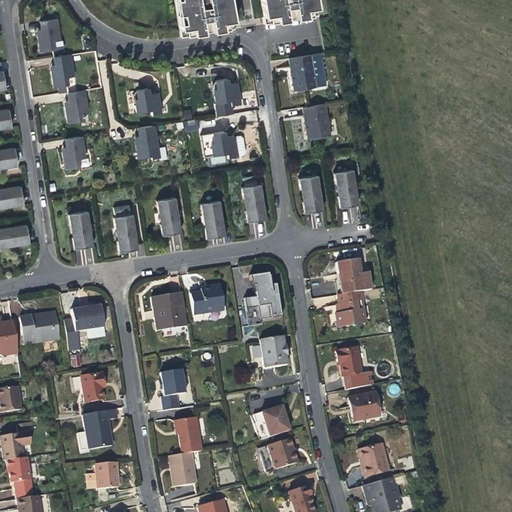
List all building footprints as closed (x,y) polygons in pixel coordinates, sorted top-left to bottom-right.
[(173,0),(179,36),(202,33),(205,28),(205,25),(220,23),(221,30),(234,28),(229,0),(173,0)] [(259,0),(263,23),(276,21),(274,14),(289,12),(290,14),(295,18),(318,15),(315,0),(259,0)] [(284,20),(295,18),(290,14),(289,12),(274,14),(276,21),(284,20)] [(38,53),(52,51),(50,44),(58,42),(54,20),(38,23),(39,31),(40,36),(36,37),(38,53)] [(214,31),(221,30),(220,23),(205,25),(205,28),(202,33),(214,31)] [(292,79),(294,90),(316,87),(311,55),(289,59),(292,79)] [(64,78),(71,77),(68,56),(52,58),(53,66),(54,71),(49,72),(52,88),(65,86),(64,78)] [(216,104),(229,101),(230,106),(239,104),(238,93),(236,83),(227,85),(226,80),(215,81),(217,89),(214,90),(216,104)] [(160,114),(157,93),(149,94),(148,89),(136,91),(138,99),(134,100),(136,114),(151,111),(152,115),(160,114)] [(69,107),(64,108),(66,117),(67,123),(80,121),(79,114),(86,113),(83,91),(66,93),(68,102),(69,107)] [(306,126),(308,139),(330,135),(326,104),(303,107),(306,126)] [(9,122),(8,118),(0,119),(0,130),(9,129),(9,122)] [(184,121),(185,130),(197,130),(196,120),(184,121)] [(150,156),(151,160),(159,159),(159,161),(166,160),(165,148),(157,149),(154,127),(138,129),(139,134),(140,142),(135,143),(138,158),(150,156)] [(240,135),(234,136),(225,137),(224,132),(200,136),(203,157),(227,154),(227,158),(243,156),(244,153),(242,138),(240,135)] [(66,153),(62,154),(65,170),(78,168),(76,160),(83,159),(80,137),(64,140),(65,148),(66,153)] [(0,165),(4,165),(5,165),(4,159),(14,157),(13,149),(0,150),(0,165)] [(15,168),(14,157),(4,159),(5,165),(4,165),(4,170),(15,168)] [(341,182),(343,194),(343,195),(349,194),(351,205),(354,204),(359,203),(354,169),(335,172),(337,183),(341,182)] [(305,188),(307,200),(307,201),(314,200),(315,210),(323,209),(318,174),(299,177),(301,188),(305,188)] [(247,198),(249,210),(249,211),(255,210),(257,220),(265,219),(259,184),(241,187),(243,198),(247,198)] [(0,204),(9,204),(11,203),(10,197),(20,196),(18,187),(0,190),(0,204)] [(340,206),(351,205),(349,194),(343,195),(343,194),(338,195),(340,206)] [(21,201),(20,196),(10,197),(11,203),(9,204),(10,208),(21,206),(21,201)] [(161,211),(163,224),(163,225),(170,224),(171,234),(179,233),(174,198),(155,201),(157,212),(161,211)] [(305,212),(315,210),(314,200),(307,201),(307,200),(303,200),(305,212)] [(207,220),(208,227),(208,228),(214,227),(216,237),(224,236),(219,201),(200,204),(202,215),(206,214),(207,220)] [(119,228),(121,241),(127,240),(129,251),(136,249),(131,215),(129,215),(128,205),(113,207),(114,217),(112,217),(114,229),(119,228)] [(251,221),(257,220),(255,210),(249,211),(249,210),(244,210),(246,222),(251,221)] [(73,226),(75,238),(75,239),(81,238),(83,248),(91,247),(86,212),(67,215),(69,226),(73,226)] [(163,225),(163,224),(159,224),(161,236),(171,234),(170,224),(163,225)] [(3,244),(15,242),(16,242),(15,236),(26,234),(24,226),(0,229),(0,249),(3,249),(3,244)] [(208,228),(208,227),(203,227),(205,239),(216,237),(214,227),(208,228)] [(27,245),(26,234),(15,236),(16,242),(15,242),(16,247),(27,245)] [(79,249),(83,248),(81,238),(75,239),(75,238),(71,239),(72,250),(79,249)] [(118,252),(129,251),(127,240),(121,241),(116,241),(118,252)] [(336,263),(338,275),(341,275),(342,279),(339,280),(339,284),(342,283),(344,294),(360,292),(371,291),(368,273),(361,274),(359,260),(336,263)] [(259,321),(273,319),(272,316),(279,315),(275,285),(270,285),(269,276),(259,278),(259,275),(252,276),(259,321)] [(194,317),(225,312),(221,289),(218,287),(214,287),(212,290),(190,294),(194,317)] [(340,313),(337,314),(335,314),(329,315),(331,328),(334,327),(337,327),(364,323),(360,292),(344,294),(341,295),(337,295),(339,305),(340,313)] [(188,328),(182,295),(151,299),(157,333),(188,328)] [(77,333),(104,328),(101,306),(71,310),(72,319),(64,320),(68,352),(79,350),(77,333)] [(20,319),(23,337),(30,336),(32,345),(45,343),(59,341),(55,314),(42,316),(42,319),(38,320),(38,316),(20,319)] [(0,352),(3,354),(17,352),(13,324),(2,326),(1,319),(0,319),(0,352)] [(24,346),(32,345),(30,336),(23,337),(24,346)] [(283,338),(260,341),(264,370),(288,366),(286,357),(287,357),(286,347),(285,347),(283,338)] [(250,359),(262,357),(260,344),(249,346),(250,359)] [(334,352),(334,356),(337,355),(337,360),(340,379),(359,376),(355,349),(334,352)] [(79,354),(70,356),(72,367),(81,366),(79,354)] [(160,375),(161,382),(162,391),(163,398),(161,398),(163,412),(179,409),(177,396),(185,395),(181,372),(160,375)] [(102,375),(79,378),(82,392),(83,401),(92,400),(92,402),(103,401),(101,389),(100,385),(103,385),(102,375)] [(0,413),(21,410),(18,387),(0,389),(0,413)] [(348,399),(350,409),(352,408),(353,414),(351,415),(352,423),(379,418),(375,394),(348,399)] [(282,406),(261,413),(269,438),(290,432),(282,406)] [(115,411),(82,416),(85,432),(77,433),(80,451),(112,446),(108,422),(116,420),(115,411)] [(177,436),(180,455),(190,454),(200,452),(195,419),(173,422),(174,433),(177,433),(177,436)] [(28,432),(0,436),(0,447),(1,455),(2,462),(5,462),(21,459),(23,459),(21,446),(30,445),(28,432)] [(297,464),(294,452),(291,453),(290,449),(292,448),(290,440),(268,446),(270,454),(261,456),(266,473),(297,464)] [(353,452),(355,463),(359,463),(363,479),(385,474),(378,446),(353,452)] [(190,454),(180,455),(167,457),(172,488),(195,484),(190,454)] [(23,459),(21,459),(5,462),(6,469),(7,469),(9,484),(13,483),(17,483),(17,486),(14,487),(15,501),(16,500),(32,498),(26,458),(23,459)] [(96,491),(116,489),(114,464),(94,465),(96,491)] [(394,488),(392,479),(362,488),(367,505),(370,504),(372,511),(399,511),(401,511),(398,500),(399,500),(396,488),(394,488)] [(289,494),(291,501),(283,503),(285,511),(313,511),(309,497),(311,497),(308,487),(289,494)] [(32,498),(16,500),(17,511),(20,510),(20,511),(39,511),(37,497),(32,498)] [(203,509),(198,510),(198,511),(225,511),(223,503),(203,509)]
